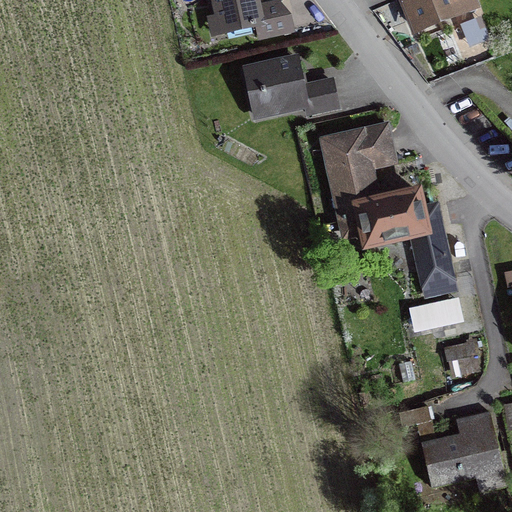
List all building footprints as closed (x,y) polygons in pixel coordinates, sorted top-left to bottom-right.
[(254,0),(212,0),(217,17),(221,16),(225,33),(256,26),(259,38),(290,32),(287,16),(280,18),(277,5),(256,9),(254,0)] [(409,0),(420,28),(473,7),(473,6),(453,14),(447,0),(409,0)] [(306,115),(336,109),(330,82),(301,88),(295,61),(244,72),(254,117),(304,106),(306,115)] [(410,237),(422,287),(452,281),(435,207),(420,210),(417,193),(377,201),(371,167),(392,163),(384,128),(322,142),(340,223),(344,222),(343,217),(357,214),(365,247),(410,237)] [(408,313),(413,337),(461,326),(456,303),(408,313)] [(468,348),(446,352),(448,362),(470,358),(468,348)] [(401,429),(415,426),(430,489),(475,479),(478,493),(505,487),(488,414),(466,419),(469,433),(434,442),(426,408),(397,415),(401,429)]
